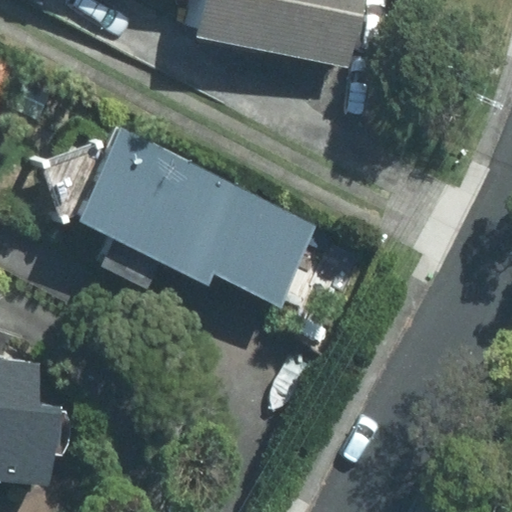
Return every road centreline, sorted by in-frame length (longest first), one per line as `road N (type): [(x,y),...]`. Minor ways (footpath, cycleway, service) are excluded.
road 1 (unknown): [(511,201),(40,0)]
road 2 (residential): [(511,236),(367,511)]
